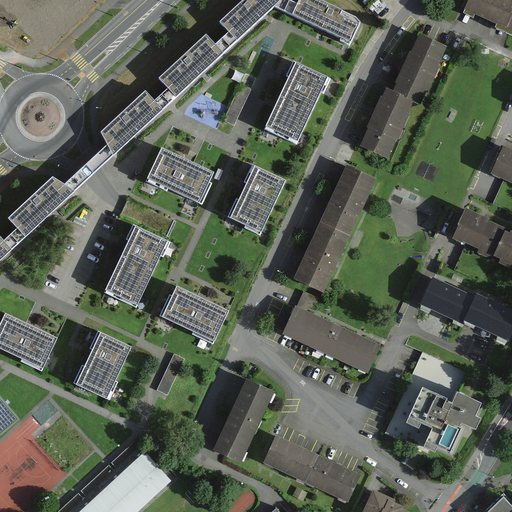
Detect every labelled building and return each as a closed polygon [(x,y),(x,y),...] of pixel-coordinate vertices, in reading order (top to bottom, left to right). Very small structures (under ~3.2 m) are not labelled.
[(229,34),(222,41),(231,51),(285,1),(283,0),(247,0),(220,25),(229,34)] [(300,0),(292,18),(350,46),(361,23),(313,0),(300,0)] [(511,23),(511,0),(470,0),(465,11),(509,30),(511,23)] [(170,106),(231,51),(222,41),(216,46),(207,36),(159,80),(168,90),(161,96),(170,106)] [(418,37),(392,94),(414,103),(421,106),(447,49),(418,37)] [(265,132),(298,147),(328,79),(295,64),(265,132)] [(251,90),(241,85),(224,122),(234,126),(251,90)] [(388,160),(414,103),(392,94),(385,90),(359,147),(388,160)] [(95,176),(170,106),(161,96),(154,102),(146,93),(101,134),(107,147),(86,166),(95,176)] [(162,150),(146,183),(201,208),(216,175),(162,150)] [(511,155),(503,152),(492,179),(511,187),(511,155)] [(95,176),(86,166),(66,185),(53,178),(8,219),(17,229),(10,236),(20,246),(95,176)] [(229,224),(262,238),(286,181),(253,167),(229,224)] [(348,234),(373,180),(345,167),(320,222),(348,234)] [(508,232),(467,214),(455,240),(496,259),(508,232)] [(324,289),(348,234),(320,222),(296,276),(324,289)] [(105,295),(137,310),(168,245),(136,230),(105,295)] [(511,233),(508,232),(496,259),(511,265),(511,233)] [(0,265),(20,246),(10,236),(4,242),(0,237),(0,265)] [(473,300),(430,282),(419,309),(462,327),(463,324),(473,300)] [(213,347),(230,311),(178,287),(161,323),(213,347)] [(304,291),(299,303),(315,308),(319,296),(304,291)] [(473,300),(463,324),(509,343),(511,334),(511,312),(474,297),(473,300)] [(285,335),(326,354),(337,329),(296,311),(285,335)] [(7,316),(0,329),(0,351),(42,372),(57,340),(7,316)] [(326,354),(367,372),(378,348),(337,329),(326,354)] [(100,336),(77,388),(107,401),(130,348),(100,336)] [(185,359),(175,354),(158,391),(168,396),(185,359)] [(448,370),(437,366),(438,361),(421,355),(415,373),(444,382),(448,370)] [(276,391),(248,378),(216,451),(243,463),(276,391)] [(452,403),(420,389),(406,422),(418,428),(420,424),(431,430),(423,448),(434,452),(436,448),(450,454),(461,430),(459,429),(460,424),(476,431),(481,419),(475,416),(480,403),(456,393),(452,403)] [(0,397),(0,435),(19,420),(0,397)] [(266,461),(307,480),(320,454),(279,434),(266,461)] [(307,480),(348,500),(361,474),(320,454),(307,480)] [(145,457),(85,511),(136,511),(169,482),(145,457)] [(373,487),(361,511),(410,511),(412,510),(403,506),(404,503),(394,499),(395,497),(373,487)] [(511,511),(511,502),(504,495),(485,511),(511,511)]
